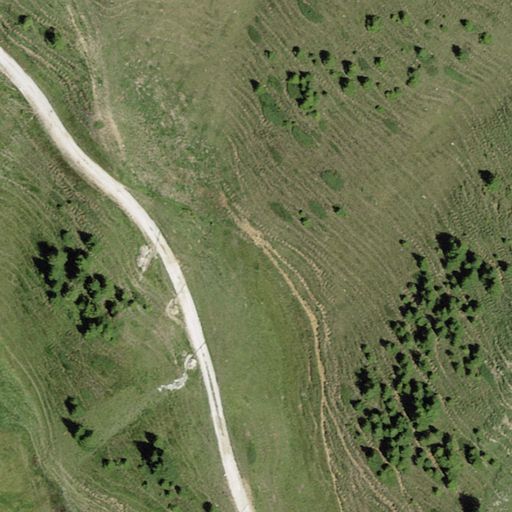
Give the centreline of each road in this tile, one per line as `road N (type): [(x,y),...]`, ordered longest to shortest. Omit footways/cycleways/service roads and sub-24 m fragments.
road 1 (track): [(139,211),(205,343),(257,511)]
road 2 (track): [(139,211),(71,152),(0,58)]
